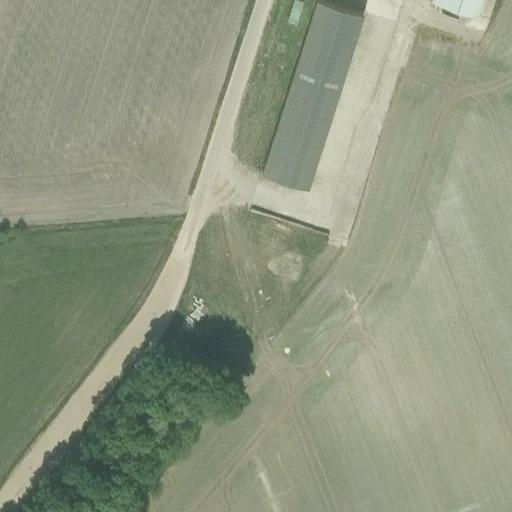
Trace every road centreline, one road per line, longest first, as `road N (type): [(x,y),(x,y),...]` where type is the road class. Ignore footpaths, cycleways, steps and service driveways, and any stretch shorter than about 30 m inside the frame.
road 1 (track): [(178,254),(133,338),(5,511)]
road 2 (unclassified): [(178,254),(260,0)]
